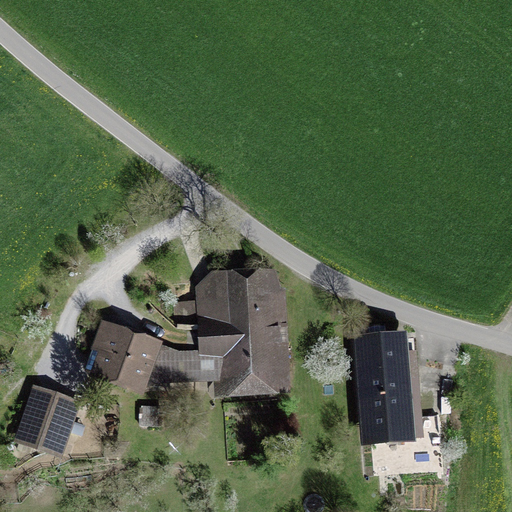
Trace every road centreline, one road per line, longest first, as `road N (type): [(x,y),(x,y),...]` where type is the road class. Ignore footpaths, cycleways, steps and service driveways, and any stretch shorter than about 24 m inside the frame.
road 1 (unclassified): [(511,347),(379,306),(321,277),(0,29)]
road 2 (unknown): [(215,201),(126,261),(92,297),(58,365)]
